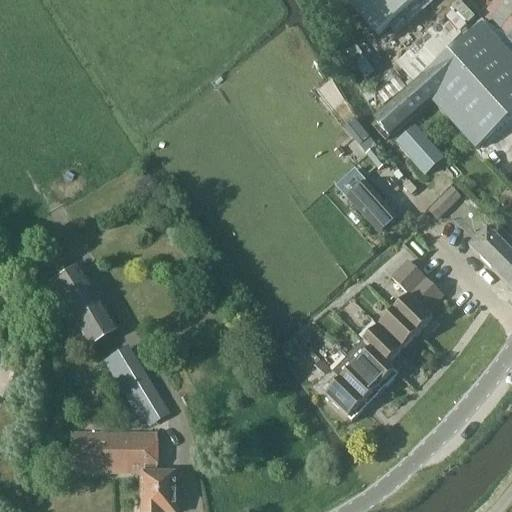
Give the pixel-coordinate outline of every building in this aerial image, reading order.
[(416,0),(345,0),(378,36),(416,0)] [(464,20),(446,0),(424,0),(391,29),(419,61),(464,20)] [(511,117),(511,59),(481,26),(386,114),(404,132),(435,107),(476,151),(511,117)] [(355,120),(347,126),(362,145),(367,141),(370,139),(355,120)] [(416,132),(402,143),(399,145),(429,180),(446,165),(416,132)] [(374,149),(366,156),(379,171),(387,165),(374,149)] [(408,183),(403,188),(411,197),(416,192),(408,183)] [(366,184),(348,200),(380,236),(398,220),(366,184)] [(438,223),(462,199),(452,189),(429,213),(438,223)] [(511,243),(494,226),(491,229),(511,248),(511,243)] [(511,248),(491,229),(469,250),(511,292),(511,248)] [(391,280),(401,289),(417,272),(408,263),(391,280)] [(43,287),(63,321),(83,354),(115,334),(120,330),(79,266),(43,287)] [(426,281),(417,272),(401,289),(409,298),(426,281)] [(426,281),(409,298),(418,306),(435,289),(426,281)] [(418,306),(426,314),(444,298),(435,289),(418,306)] [(433,321),(426,314),(418,306),(409,298),(394,313),(418,336),(433,321)] [(378,329),(402,351),(418,336),(394,313),(378,329)] [(371,351),(387,367),(402,351),(378,329),(363,344),(371,351)] [(371,351),(363,344),(362,343),(347,358),(383,394),(399,378),(387,367),(371,351)] [(332,373),(341,382),(369,409),(383,394),(347,358),(332,373)] [(136,362),(111,377),(139,422),(142,420),(163,407),(136,362)] [(320,362),(315,367),(324,376),(330,371),(320,362)] [(15,369),(12,381),(27,385),(30,373),(15,369)] [(354,425),(369,409),(341,382),(325,398),(354,425)] [(172,511),(173,474),(158,475),(156,435),(70,435),(69,477),(140,476),(139,511),(172,511)]
